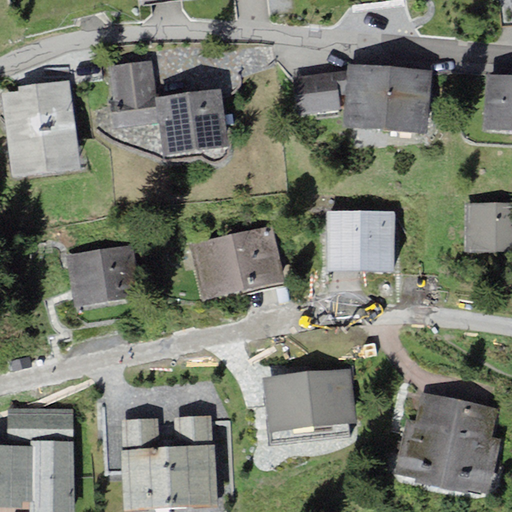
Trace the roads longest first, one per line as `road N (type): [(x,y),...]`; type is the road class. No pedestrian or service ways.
road 1 (residential): [(0,384),(354,317),(511,324)]
road 2 (residential): [(511,53),(172,30),(78,38)]
